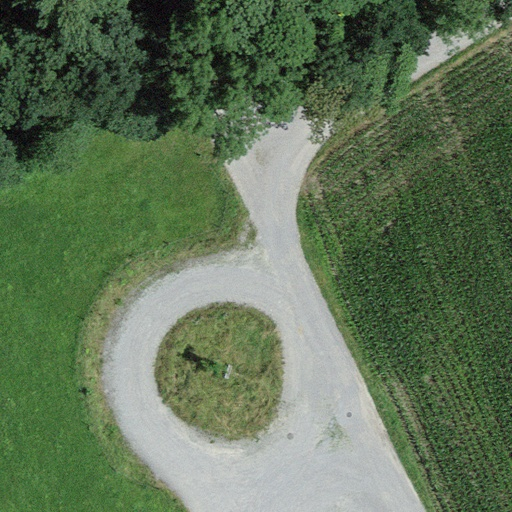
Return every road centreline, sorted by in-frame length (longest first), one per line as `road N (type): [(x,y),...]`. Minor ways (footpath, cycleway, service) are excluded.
road 1 (unclassified): [(179,0),(421,511)]
road 2 (track): [(511,12),(253,156)]
